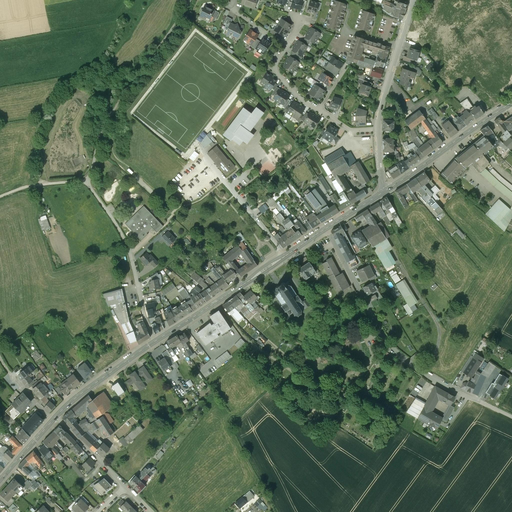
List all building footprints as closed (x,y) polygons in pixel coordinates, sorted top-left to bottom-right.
[(292,0),(290,7),(300,10),(301,9),(303,2),(298,1),(298,0),(292,0)] [(346,5),(333,0),(325,27),(338,31),(340,24),(339,24),(340,22),(341,23),(344,11),(344,9),(345,9),(346,5)] [(511,0),(484,0),(465,12),(467,16),(463,12),(460,14),(468,20),(466,22),(459,27),(446,6),(419,22),(457,85),(477,73),(479,77),(494,88),(511,77),(511,0)] [(318,3),(310,1),(306,11),(315,14),(316,10),(318,4),(318,3)] [(395,10),(404,12),(407,5),(397,2),(396,7),(395,10)] [(404,12),(395,10),(385,5),(383,9),(391,13),(394,12),(395,12),(393,17),(402,19),(404,12)] [(199,17),(209,22),(212,16),(215,11),(215,10),(205,6),(199,17)] [(362,11),(356,28),(369,32),(371,24),(370,24),(371,22),(372,23),(374,15),(362,11)] [(235,38),(237,40),(238,39),(241,32),(240,31),(238,30),(237,29),(238,26),(235,25),(234,25),(230,23),(232,20),(231,19),(227,16),(223,23),(228,25),(227,26),(228,28),(225,34),(226,35),(229,36),(230,36),(230,35),(234,38),(235,38)] [(281,19),(277,25),(287,31),(291,25),(288,23),(282,20),(281,19)] [(277,25),(273,31),(277,33),(283,37),(287,31),(277,25)] [(309,31),(307,33),(317,39),(319,37),(319,36),(320,34),(311,28),(309,31)] [(251,45),(255,39),(258,35),(250,30),(245,38),(245,39),(244,41),(244,42),(246,43),(246,42),(251,45)] [(419,41),(421,34),(410,31),(407,41),(424,45),(425,43),(419,41)] [(317,39),(307,33),(306,34),(307,35),(305,38),(314,44),(315,41),(316,42),(317,39)] [(353,36),(347,57),(358,60),(360,57),(362,48),(365,40),(353,36)] [(261,52),(263,54),(270,44),(263,39),(260,42),(256,49),(259,50),(258,51),(260,53),(261,52)] [(377,56),(386,59),(389,48),(365,40),(362,48),(378,52),(377,56)] [(294,45),(304,52),(306,49),(305,49),(307,47),(300,42),(298,41),(296,44),(295,43),(294,45)] [(304,52),(294,45),(293,47),(294,48),(291,51),(301,57),(302,54),(303,54),(304,52)] [(409,48),(406,57),(410,58),(410,60),(412,60),(416,61),(419,51),(409,48)] [(386,59),(377,56),(375,62),(373,67),(374,67),(378,69),(378,68),(379,66),(383,68),(386,59)] [(286,61),(296,68),(298,65),(297,65),(299,63),(294,59),(290,57),(288,60),(287,60),(286,61)] [(330,59),(330,60),(328,63),(339,70),(343,64),(332,57),(331,57),(330,58),(330,59)] [(373,67),(375,62),(360,57),(358,60),(357,64),(357,65),(370,69),(373,70),(374,67),(373,67)] [(296,68),(286,61),(285,63),(285,64),(283,67),(292,73),(294,70),(295,71),(296,68)] [(325,68),(336,75),(339,70),(328,63),(327,65),(326,65),(325,66),(325,67),(325,68)] [(409,71),(415,73),(418,77),(422,74),(416,68),(411,66),(409,71)] [(380,79),(382,70),(378,68),(378,69),(374,67),(373,70),(370,69),(369,74),(371,76),(373,77),(379,79),(380,79)] [(401,80),(400,83),(401,85),(405,86),(404,89),(409,90),(410,87),(408,86),(409,83),(408,82),(409,77),(413,78),(415,73),(409,71),(402,69),(399,80),(401,80)] [(271,78),(272,77),(266,73),(263,77),(260,83),(265,86),(265,87),(271,78)] [(327,85),(328,86),(330,83),(331,83),(332,81),(332,80),(322,73),(319,76),(320,77),(318,80),(320,81),(327,85)] [(264,88),(270,91),(272,89),(275,84),(276,81),(271,78),(265,87),(265,86),(264,88)] [(362,84),(358,93),(367,96),(372,84),(364,81),(363,81),(362,84)] [(314,84),(311,89),(322,96),(325,91),(319,87),(314,84)] [(278,102),(284,92),(282,91),(282,92),(279,89),(274,96),(273,99),(275,100),(275,101),(278,102)] [(312,96),(319,101),(322,96),(311,89),(308,94),(312,96)] [(283,105),(289,96),(286,94),(284,92),(278,102),(280,104),(281,104),(283,105)] [(490,111),(499,105),(498,103),(502,100),(497,93),(488,100),(485,96),(481,99),(490,111)] [(339,106),(341,99),(333,97),(329,109),(337,111),(339,106)] [(475,120),(486,112),(481,105),(475,109),(474,107),(473,108),(467,99),(460,104),(466,110),(469,113),(470,112),(474,119),(475,120)] [(291,116),(299,105),(293,101),(289,108),(286,113),(291,116)] [(300,115),(304,109),(299,105),(291,116),(297,120),(300,115)] [(249,132),(263,113),(256,108),(250,116),(242,110),(223,135),(230,140),(232,137),(235,139),(234,141),(239,145),(242,140),(246,144),(253,135),(249,132)] [(430,116),(435,112),(431,108),(427,111),(430,116)] [(366,112),(357,109),(355,117),(355,121),(356,121),(356,123),(365,123),(365,120),(365,118),(366,117),(366,115),(365,114),(366,112)] [(420,122),(425,119),(419,110),(410,117),(407,119),(404,121),(410,129),(410,130),(413,128),(420,122)] [(474,119),(470,112),(469,113),(466,110),(461,114),(462,116),(459,118),(466,125),(471,121),(472,121),(474,119)] [(438,117),(435,112),(430,116),(434,120),(438,117)] [(308,114),(303,122),(306,123),(306,124),(308,126),(315,115),(313,114),(313,115),(309,113),(308,114)] [(311,127),(314,129),(320,119),(317,117),(315,115),(308,126),(311,127)] [(466,125),(459,118),(458,116),(455,118),(457,120),(454,122),(460,129),(466,126),(466,125)] [(511,116),(503,123),(508,131),(511,128),(511,116)] [(386,120),(383,120),(382,130),(385,130),(385,131),(389,132),(389,131),(393,131),(394,121),(391,121),(391,118),(386,118),(386,120)] [(430,140),(436,147),(442,143),(438,136),(439,135),(437,133),(438,133),(434,128),(437,126),(434,121),(431,123),(428,118),(426,120),(435,132),(430,136),(432,139),(430,140)] [(503,133),(506,130),(501,124),(503,123),(499,118),(494,121),(498,126),(503,133)] [(430,136),(435,132),(426,120),(425,119),(420,122),(430,136)] [(441,126),(450,137),(457,131),(450,123),(448,121),(441,126)] [(450,123),(457,131),(457,132),(460,129),(454,122),(453,121),(450,123)] [(322,137),(330,142),(334,136),(338,130),(334,128),(334,127),(332,125),(331,125),(331,126),(330,125),(322,137)] [(487,126),(480,131),(485,137),(488,135),(492,132),(487,126)] [(212,142),(213,143),(216,141),(209,133),(206,135),(212,142)] [(200,143),(204,148),(208,145),(212,142),(206,135),(200,143)] [(334,136),(330,142),(335,145),(339,139),(334,136)] [(482,155),(492,146),(491,145),(489,142),(488,141),(485,137),(484,136),(474,144),(482,155)] [(393,138),(382,139),(383,152),(390,151),(394,151),(393,138)] [(423,157),(433,150),(427,142),(421,147),(415,138),(411,141),(413,143),(415,146),(423,157)] [(433,150),(436,147),(430,140),(427,142),(433,150)] [(490,164),(482,155),(474,144),(467,150),(465,149),(465,148),(462,151),(462,153),(456,158),(455,159),(465,168),(467,167),(471,164),(471,165),(472,164),(480,173),(485,169),(490,164)] [(220,167),(226,174),(234,167),(228,160),(227,161),(219,150),(216,147),(216,146),(212,149),(207,153),(219,168),(220,167)] [(420,159),(423,157),(415,146),(413,148),(415,151),(414,152),(415,154),(420,159)] [(325,163),(327,166),(344,156),(340,150),(323,160),(325,163)] [(344,156),(327,166),(331,173),(333,177),(339,173),(351,166),(356,163),(349,152),(344,156)] [(420,159),(415,154),(412,156),(410,153),(408,155),(410,157),(404,161),(409,168),(420,159)] [(465,168),(455,159),(441,174),(451,184),(465,168)] [(401,174),(409,168),(404,161),(401,163),(400,162),(397,164),(401,174)] [(364,184),(369,181),(357,162),(356,163),(351,166),(363,185),(364,184)] [(327,166),(325,163),(322,165),(328,175),(331,173),(327,166)] [(393,179),(401,174),(397,164),(387,171),(391,177),(393,179)] [(485,169),(480,173),(494,186),(498,181),(485,169)] [(489,173),(498,181),(511,192),(511,185),(502,177),(493,169),(489,173)] [(424,172),(415,178),(421,187),(423,186),(430,181),(424,172)] [(339,173),(333,177),(335,180),(337,182),(345,196),(351,192),(339,173)] [(415,178),(407,185),(409,188),(411,191),(413,193),(416,191),(421,187),(415,178)] [(511,192),(498,181),(494,186),(511,200),(511,207),(511,208),(511,207),(511,192)] [(338,212),(351,204),(344,196),(345,196),(337,182),(334,185),(333,185),(339,194),(338,195),(341,198),(337,200),(334,195),(333,195),(330,197),(334,205),(338,212)] [(330,197),(333,195),(330,189),(328,190),(324,184),(322,185),(329,197),(330,197)] [(403,186),(395,192),(402,204),(405,202),(401,195),(406,192),(405,190),(403,186)] [(429,191),(427,193),(431,198),(435,195),(439,191),(435,186),(429,191)] [(421,187),(416,191),(421,197),(426,192),(421,187)] [(315,189),(302,198),(315,215),(316,217),(328,209),(324,202),(315,189)] [(355,195),(358,200),(366,195),(364,191),(364,190),(361,192),(355,195)] [(351,204),(358,200),(355,195),(353,191),(351,192),(345,196),(344,196),(351,204)] [(432,200),(433,200),(431,198),(427,193),(426,192),(421,197),(420,197),(426,204),(428,202),(427,201),(430,199),(432,200)] [(386,197),(381,201),(386,210),(390,208),(392,207),(386,197)] [(280,213),(282,211),(274,200),(271,202),(280,213)] [(504,232),(511,217),(511,207),(511,208),(508,206),(499,200),(486,215),(504,232)] [(381,201),(378,203),(382,209),(384,212),(386,210),(381,201)] [(435,202),(434,201),(430,204),(433,208),(431,210),(433,211),(438,206),(435,202)] [(378,203),(370,208),(374,213),(375,212),(380,210),(382,209),(378,203)] [(321,222),(338,212),(334,205),(328,209),(316,217),(321,222)] [(143,206),(125,224),(141,241),(148,235),(146,233),(152,227),(157,233),(163,226),(143,206)] [(262,206),(258,209),(262,214),(266,211),(262,206)] [(438,206),(433,211),(432,212),(437,217),(443,211),(438,206)] [(402,227),(403,229),(405,228),(392,207),(390,208),(389,211),(394,218),(394,219),(400,228),(402,227)] [(371,216),(367,209),(361,214),(364,217),(366,220),(367,219),(371,216)] [(308,222),(313,219),(312,218),(311,217),(310,218),(304,210),(303,210),(303,211),(302,212),(303,214),(304,215),(307,222),(308,222)] [(289,230),(289,231),(292,229),(291,227),(285,220),(280,213),(276,216),(285,229),(289,230)] [(312,228),(321,222),(316,217),(315,215),(312,218),(313,219),(308,222),(312,228)] [(377,223),(371,216),(367,219),(372,226),(377,223)] [(46,217),(38,219),(42,232),(50,229),(46,217)] [(291,227),(293,225),(292,222),(288,217),(287,218),(285,220),(291,227)] [(295,227),(300,224),(296,219),(292,222),(293,225),(295,227)] [(372,226),(362,232),(372,246),(386,238),(389,237),(380,222),(377,224),(377,223),(372,226)] [(301,235),(306,232),(301,225),(300,224),(295,227),(298,231),(301,235)] [(340,226),(331,232),(341,251),(346,247),(344,243),(343,244),(339,236),(342,234),(345,239),(348,238),(344,232),(340,226)] [(160,234),(162,237),(168,231),(168,232),(169,230),(167,228),(160,234)] [(291,242),(299,237),(295,233),(292,229),(289,231),(286,233),(284,230),(281,231),(284,235),(287,238),(288,238),(291,242)] [(367,241),(360,230),(350,237),(355,243),(358,248),(358,247),(365,243),(367,241)] [(161,238),(168,246),(175,239),(168,232),(168,231),(162,237),(161,238)] [(287,246),(291,242),(288,238),(287,238),(284,235),(282,236),(279,233),(277,234),(287,246)] [(283,248),(287,246),(277,234),(274,237),(283,248)] [(386,238),(372,246),(377,255),(386,269),(396,263),(388,250),(392,248),(386,238)] [(242,251),(246,249),(241,242),(238,245),(242,251)] [(358,248),(355,243),(351,246),(351,247),(354,251),(355,254),(360,251),(358,248)] [(240,277),(247,273),(243,267),(238,270),(231,260),(238,254),(241,252),(242,254),(247,261),(252,258),(246,249),(242,251),(238,245),(222,257),(227,264),(228,263),(232,268),(233,269),(236,274),(238,272),(239,274),(240,277)] [(346,247),(341,251),(350,268),(360,262),(355,254),(351,256),(346,247)] [(146,253),(140,259),(146,266),(150,262),(151,264),(155,261),(151,256),(150,257),(146,253)] [(304,265),(308,262),(305,257),(300,260),(304,265)] [(340,274),(331,257),(326,260),(327,261),(322,264),(329,276),(327,277),(333,288),(339,285),(340,287),(341,289),(341,288),(342,291),(349,287),(346,280),(346,279),(345,279),(345,278),(344,277),(342,273),(340,274)] [(243,267),(247,273),(257,266),(252,258),(247,261),(248,263),(243,267)] [(309,262),(298,269),(305,280),(316,272),(309,262)] [(221,276),(226,283),(239,274),(238,272),(236,274),(233,269),(226,274),(225,273),(219,266),(215,269),(217,271),(221,276)] [(367,266),(356,271),(361,282),(369,278),(374,276),(373,275),(371,271),(370,272),(367,266)] [(216,277),(219,274),(217,271),(215,269),(213,267),(211,269),(211,268),(209,269),(212,271),(216,277)] [(214,280),(212,282),(214,284),(220,280),(218,279),(216,277),(212,271),(206,276),(208,277),(210,275),(214,280)] [(395,282),(401,280),(398,272),(395,273),(396,274),(393,275),(395,282)] [(196,277),(194,280),(198,283),(199,284),(201,282),(203,280),(197,275),(196,274),(195,276),(196,277)] [(221,276),(219,274),(216,277),(218,279),(220,280),(214,284),(220,292),(228,286),(226,283),(221,276)] [(212,298),(220,292),(214,284),(212,282),(207,277),(205,280),(212,286),(209,288),(206,290),(212,298)] [(151,280),(151,282),(149,282),(150,290),(153,290),(161,288),(160,286),(159,279),(151,280)] [(273,292),(272,292),(273,293),(273,292),(275,295),(275,296),(276,296),(277,299),(277,300),(278,299),(280,302),(279,302),(279,303),(280,302),(282,305),(281,306),(281,307),(282,306),(285,311),(284,312),(285,312),(286,311),(288,315),(289,316),(289,315),(292,313),(294,315),(293,316),(294,316),(294,315),(297,316),(297,317),(298,317),(298,316),(300,314),(301,315),(301,314),(301,311),(302,311),(302,310),(305,308),(310,305),(305,298),(301,300),(297,295),(295,292),(294,292),(293,289),(293,288),(292,289),(291,286),(291,285),(290,286),(288,282),(289,282),(288,281),(288,282),(287,281),(287,282),(287,281),(286,281),(287,282),(285,283),(284,283),(283,283),(283,282),(281,283),(281,284),(277,286),(275,287),(276,288),(275,288),(275,289),(275,290),(273,291),(273,290),(272,291),(273,291),(273,292)] [(201,282),(199,284),(206,290),(209,288),(201,282)] [(400,282),(395,285),(403,298),(408,294),(400,282)] [(172,283),(160,291),(164,296),(175,287),(172,283)] [(371,283),(363,288),(367,295),(375,290),(373,287),(371,283)] [(206,302),(212,298),(206,290),(203,292),(196,286),(194,289),(200,294),(206,302)] [(108,307),(112,305),(125,302),(122,289),(103,294),(108,307)] [(186,302),(191,299),(188,295),(185,290),(180,294),(180,296),(186,302)] [(250,291),(244,297),(249,303),(250,304),(252,306),(253,305),(252,303),(251,303),(257,297),(250,291)] [(197,308),(206,302),(200,294),(197,296),(197,295),(195,296),(192,293),(188,295),(191,299),(197,308)] [(236,295),(243,304),(245,302),(242,299),(244,297),(240,293),(236,295)] [(377,298),(376,296),(377,295),(376,294),(368,299),(370,302),(373,300),(375,302),(376,302),(375,300),(377,298)] [(236,295),(228,301),(234,308),(239,304),(243,309),(245,307),(245,306),(243,304),(236,295)] [(197,308),(191,299),(186,302),(193,311),(197,308)] [(228,301),(222,305),(228,312),(231,310),(234,313),(232,314),(238,321),(237,320),(241,316),(242,317),(243,317),(239,313),(234,308),(228,301)] [(125,302),(112,305),(113,307),(130,344),(137,340),(136,338),(133,339),(128,328),(131,327),(130,322),(129,322),(125,302)] [(177,321),(193,311),(186,302),(173,310),(176,316),(174,317),(177,321)] [(147,310),(149,318),(154,317),(153,309),(155,309),(154,303),(145,305),(147,310)] [(245,307),(250,313),(254,309),(254,308),(252,306),(250,304),(249,303),(245,306),(245,307)] [(239,313),(241,311),(243,309),(239,304),(234,308),(239,313)] [(407,304),(401,307),(406,316),(412,313),(407,304)] [(258,305),(257,305),(254,308),(254,309),(259,314),(263,310),(260,307),(258,305)] [(243,309),(241,311),(245,317),(250,313),(245,307),(243,309)] [(177,321),(174,317),(176,316),(173,310),(172,308),(166,312),(163,313),(166,321),(169,326),(177,321)] [(210,323),(197,333),(206,345),(219,336),(217,334),(220,332),(221,335),(230,329),(218,311),(209,317),(214,323),(211,325),(210,323)] [(160,331),(164,329),(164,328),(169,326),(166,321),(161,323),(159,317),(155,318),(157,323),(158,325),(160,331)] [(141,334),(147,331),(147,330),(143,322),(137,323),(141,334)] [(158,325),(157,323),(151,325),(155,334),(160,331),(158,325)] [(139,335),(138,334),(136,335),(134,332),(131,327),(128,328),(133,339),(136,338),(137,340),(139,344),(150,337),(147,331),(141,334),(139,335)] [(184,333),(178,337),(181,342),(182,344),(185,342),(188,340),(184,333)] [(177,335),(166,341),(167,343),(171,349),(181,342),(178,337),(177,335)] [(241,338),(235,344),(239,348),(245,342),(241,338)] [(185,342),(182,344),(186,351),(189,356),(192,354),(185,342)] [(171,349),(167,343),(163,345),(171,357),(175,354),(171,349)] [(189,356),(186,351),(178,356),(181,361),(186,358),(189,356)] [(228,351),(215,359),(218,364),(232,356),(228,351)] [(475,353),(473,357),(481,362),(484,359),(475,353)] [(473,357),(470,355),(460,371),(471,378),(481,362),(473,357)] [(170,367),(164,358),(157,363),(163,372),(170,367)] [(486,366),(480,374),(485,376),(488,377),(495,367),(488,362),(486,366)] [(87,376),(89,375),(92,373),(89,369),(85,363),(81,366),(82,367),(78,371),(84,378),(87,376)] [(476,374),(479,376),(480,374),(486,366),(483,364),(476,374)] [(21,378),(22,380),(31,373),(33,372),(29,366),(23,371),(19,374),(22,378),(21,378)] [(132,378),(130,380),(133,383),(134,382),(137,386),(142,383),(139,379),(143,376),(147,382),(148,381),(148,382),(152,380),(151,379),(152,379),(144,367),(139,370),(141,372),(137,375),(135,372),(130,375),(132,378)] [(21,381),(26,386),(27,385),(32,381),(29,377),(32,375),(31,373),(22,380),(21,381)] [(67,379),(74,388),(80,383),(73,374),(67,379)] [(472,383),(468,381),(464,390),(471,393),(477,381),(479,376),(476,374),(473,379),(474,380),(472,383)] [(482,383),(485,376),(480,374),(479,376),(477,381),(482,383)] [(502,375),(499,374),(493,384),(491,383),(485,393),(489,395),(489,396),(494,399),(500,389),(501,389),(503,386),(505,387),(507,383),(505,382),(508,379),(502,375)] [(63,391),(66,394),(74,388),(67,379),(63,383),(59,386),(61,389),(60,389),(62,392),(63,391)] [(35,383),(31,387),(33,389),(40,384),(41,383),(39,380),(35,383)] [(482,383),(477,381),(471,393),(476,395),(482,383)] [(117,382),(112,386),(112,387),(110,388),(113,391),(115,390),(119,396),(125,393),(120,386),(121,386),(119,382),(118,383),(117,382)] [(32,390),(40,399),(45,395),(47,393),(53,388),(51,386),(49,388),(48,386),(45,389),(40,384),(33,389),(32,390)] [(443,391),(435,386),(426,402),(417,418),(440,431),(454,407),(450,405),(447,411),(443,409),(439,417),(431,412),(438,399),(443,391)] [(454,397),(443,391),(438,399),(450,405),(454,397)] [(71,410),(76,415),(86,405),(91,412),(88,414),(93,421),(96,419),(95,418),(101,414),(108,409),(113,406),(103,392),(99,395),(98,395),(92,400),(88,395),(71,410)] [(20,412),(31,402),(23,393),(12,405),(20,412)] [(406,412),(417,418),(426,402),(415,396),(406,412)] [(44,408),(49,413),(55,406),(49,401),(44,408)] [(231,403),(226,407),(230,412),(235,408),(231,403)] [(13,419),(20,412),(12,405),(5,412),(6,412),(8,414),(11,416),(13,419)] [(103,416),(109,425),(112,423),(114,422),(108,413),(110,412),(108,409),(101,414),(103,416)] [(62,418),(72,430),(78,425),(75,422),(76,420),(73,417),(76,415),(71,410),(62,418)] [(40,418),(35,414),(31,419),(38,426),(43,421),(40,418)] [(14,419),(13,419),(11,416),(7,421),(14,427),(17,423),(14,419)] [(103,416),(90,424),(95,430),(99,427),(106,437),(114,433),(109,425),(103,416)] [(34,431),(38,426),(31,419),(26,423),(34,431)] [(29,436),(34,431),(26,423),(22,428),(22,429),(23,429),(29,436)] [(79,438),(94,452),(96,450),(103,443),(99,440),(97,443),(95,442),(86,432),(85,433),(80,428),(82,427),(80,423),(78,425),(72,430),(79,438)] [(91,433),(95,430),(90,424),(89,423),(88,423),(82,427),(80,428),(85,433),(86,432),(95,442),(98,440),(91,433)] [(139,424),(124,438),(129,443),(144,429),(139,424)] [(60,426),(54,431),(60,437),(61,436),(66,432),(60,426)] [(29,436),(23,429),(22,429),(16,436),(23,444),(30,437),(29,436)] [(54,431),(43,442),(45,445),(49,449),(52,447),(57,442),(56,441),(60,437),(54,431)] [(9,440),(12,436),(8,432),(7,432),(6,432),(5,433),(6,434),(0,439),(0,442),(3,445),(9,440)] [(76,444),(66,432),(61,436),(68,444),(68,445),(68,446),(63,450),(66,453),(72,448),(76,444)] [(12,436),(9,440),(15,446),(10,451),(14,455),(22,446),(12,436)] [(128,445),(123,437),(119,440),(124,447),(128,445)] [(96,450),(103,456),(109,449),(103,443),(96,450)] [(81,449),(76,444),(72,448),(76,453),(81,449)] [(49,449),(45,445),(40,450),(46,456),(48,459),(49,459),(54,454),(49,449)] [(7,459),(10,462),(13,457),(14,455),(10,451),(6,447),(5,447),(4,446),(3,447),(0,450),(0,456),(5,461),(7,459)] [(66,453),(63,450),(60,447),(59,448),(60,449),(59,450),(60,451),(58,453),(52,447),(49,449),(54,454),(59,460),(66,453)] [(162,447),(156,453),(160,456),(165,450),(162,447)] [(33,451),(25,458),(30,463),(33,461),(34,463),(39,459),(33,451)] [(0,456),(0,464),(4,468),(7,465),(10,462),(7,459),(5,461),(0,456)] [(48,459),(46,456),(43,459),(48,465),(51,461),(49,459),(48,459)] [(25,458),(18,466),(27,475),(28,475),(31,471),(27,467),(30,463),(25,458)] [(95,464),(90,458),(82,465),(88,471),(92,467),(95,464)] [(39,459),(34,463),(40,468),(44,465),(39,459)] [(136,476),(129,483),(134,487),(144,478),(147,474),(150,471),(151,470),(147,466),(141,472),(142,473),(137,478),(136,476)] [(92,467),(88,471),(86,473),(88,475),(94,469),(92,467)] [(40,475),(34,468),(31,471),(28,475),(33,480),(34,480),(38,476),(39,477),(40,475)] [(144,478),(146,480),(153,473),(150,471),(147,474),(144,478)] [(111,485),(104,478),(99,482),(94,486),(102,494),(103,493),(103,494),(105,492),(104,492),(111,485)] [(146,480),(144,478),(134,487),(139,492),(145,486),(142,482),(144,482),(146,480)] [(9,485),(16,492),(17,493),(20,490),(21,489),(20,488),(22,486),(14,479),(11,483),(12,483),(10,485),(9,485)] [(27,480),(22,486),(24,488),(27,490),(30,487),(32,484),(30,483),(27,480)] [(9,485),(0,494),(8,501),(16,492),(9,485)] [(246,501),(246,502),(254,496),(249,491),(244,495),(245,496),(247,494),(250,497),(246,501)] [(244,495),(235,503),(240,508),(246,502),(246,501),(250,497),(247,494),(245,496),(244,495)] [(80,499),(76,503),(84,511),(88,507),(86,504),(80,499)] [(76,511),(72,508),(76,503),(74,501),(68,508),(72,511),(76,511)] [(124,511),(126,511),(131,507),(126,501),(125,502),(121,506),(124,509),(123,510),(124,511)] [(265,505),(262,502),(257,507),(260,510),(265,505)] [(76,511),(83,511),(84,511),(76,503),(72,508),(76,511)]
